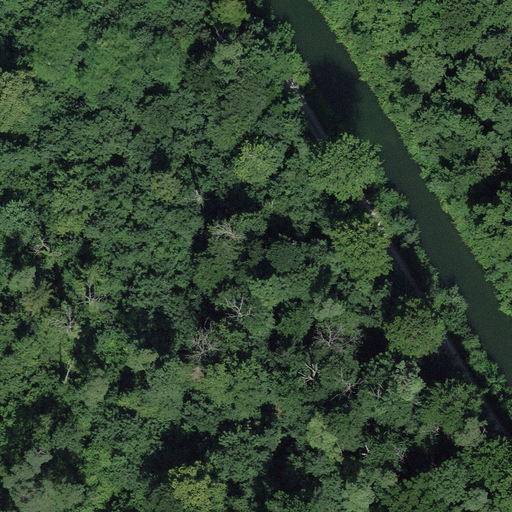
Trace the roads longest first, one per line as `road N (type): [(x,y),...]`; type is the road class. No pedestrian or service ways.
road 1 (track): [(228,0),(511,435)]
road 2 (track): [(78,0),(21,127),(0,127)]
